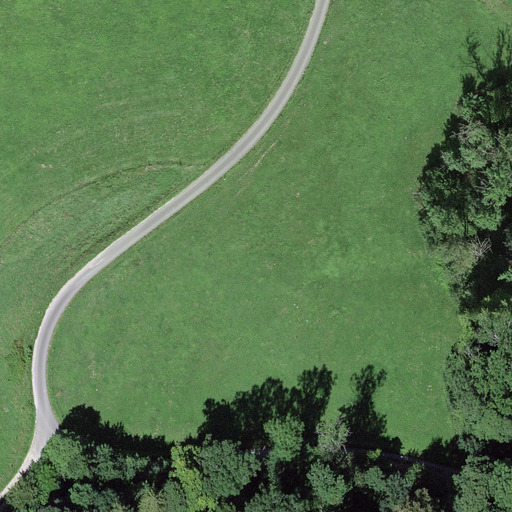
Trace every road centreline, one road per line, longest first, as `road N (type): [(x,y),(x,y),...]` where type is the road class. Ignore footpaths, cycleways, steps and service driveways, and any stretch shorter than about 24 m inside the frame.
road 1 (track): [(54,442),(40,370),(62,300),(252,136),(289,87),(324,0)]
road 2 (track): [(54,442),(102,459),(156,464),(310,450),(377,455),(511,482)]
